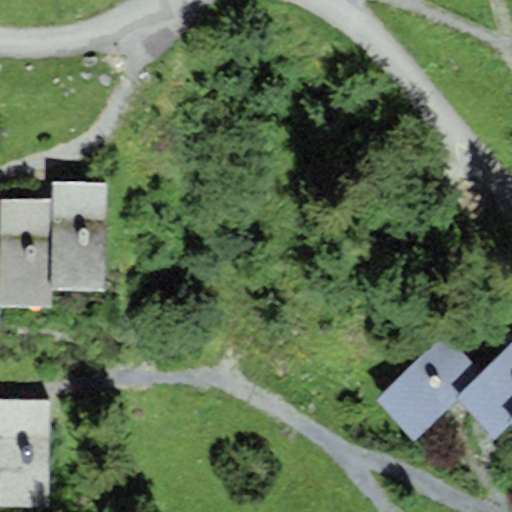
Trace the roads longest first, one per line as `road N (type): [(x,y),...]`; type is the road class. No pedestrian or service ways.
road 1 (residential): [(395,511),(337,448),(225,387),(147,376),(72,386)]
road 2 (residential): [(320,0),(400,63),(511,188)]
road 3 (residential): [(0,39),(80,40),(175,0)]
